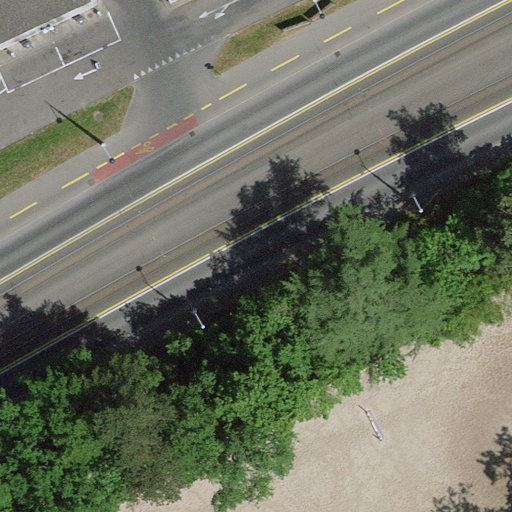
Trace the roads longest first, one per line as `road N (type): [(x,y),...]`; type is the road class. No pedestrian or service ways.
road 1 (secondary): [(0,393),(511,118)]
road 2 (secondary): [(473,0),(0,261)]
